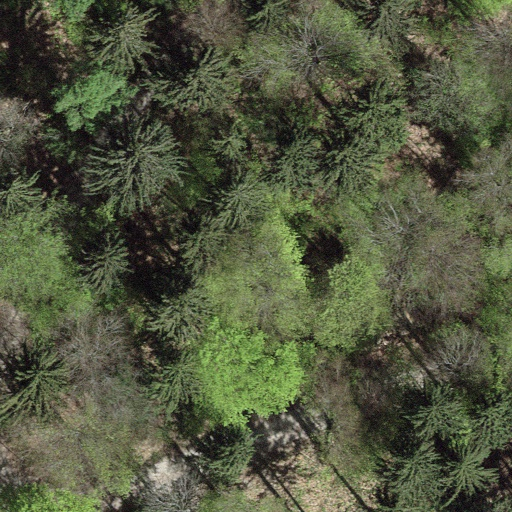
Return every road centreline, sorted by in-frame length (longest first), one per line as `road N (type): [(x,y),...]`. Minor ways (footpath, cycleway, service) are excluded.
road 1 (track): [(67,511),(380,393),(511,352)]
road 2 (track): [(221,0),(141,83),(90,153),(53,221),(0,363)]
